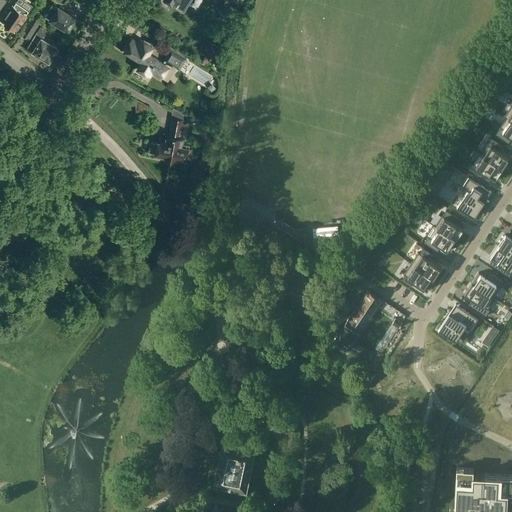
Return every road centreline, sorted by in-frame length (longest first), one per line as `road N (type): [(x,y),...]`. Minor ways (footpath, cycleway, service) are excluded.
road 1 (residential): [(220,322),(202,265),(172,217),(55,95)]
road 2 (residential): [(150,511),(192,484),(215,403),(220,322)]
road 3 (residential): [(421,324),(511,189)]
road 4 (residential): [(220,322),(284,268),(306,261),(343,268)]
